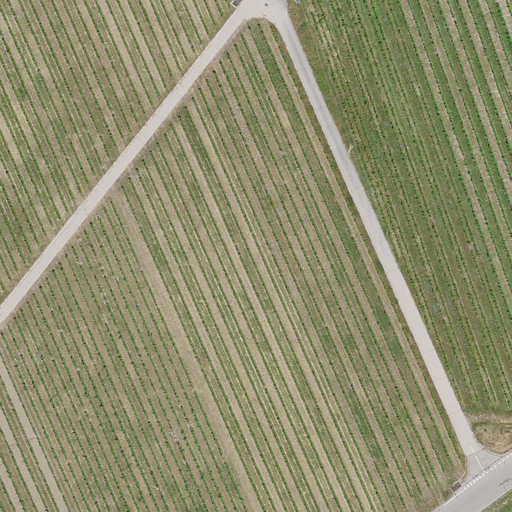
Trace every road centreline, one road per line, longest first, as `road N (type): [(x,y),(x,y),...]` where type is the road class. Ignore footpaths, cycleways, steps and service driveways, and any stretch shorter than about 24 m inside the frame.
road 1 (track): [(274,0),(489,487)]
road 2 (track): [(0,311),(251,0)]
